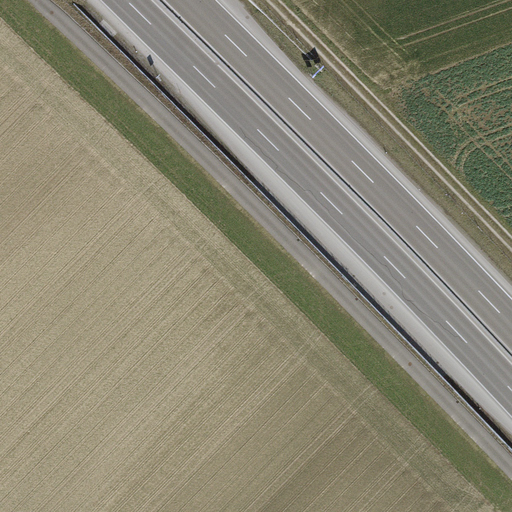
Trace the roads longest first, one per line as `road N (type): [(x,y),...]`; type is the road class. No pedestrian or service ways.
road 1 (track): [(511,472),(36,0)]
road 2 (motorway): [(125,0),(511,391)]
road 3 (motorway): [(511,323),(192,0)]
road 4 (track): [(511,244),(281,0)]
